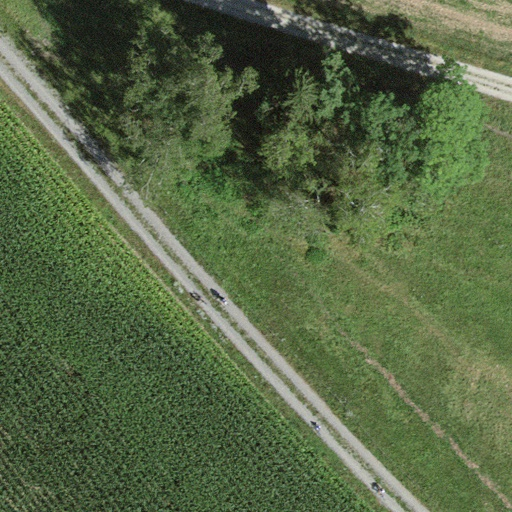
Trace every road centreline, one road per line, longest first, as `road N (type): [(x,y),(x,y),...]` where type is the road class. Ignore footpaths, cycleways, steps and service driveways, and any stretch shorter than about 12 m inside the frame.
road 1 (track): [(0,63),(281,391),(406,511)]
road 2 (track): [(234,0),(511,85)]
